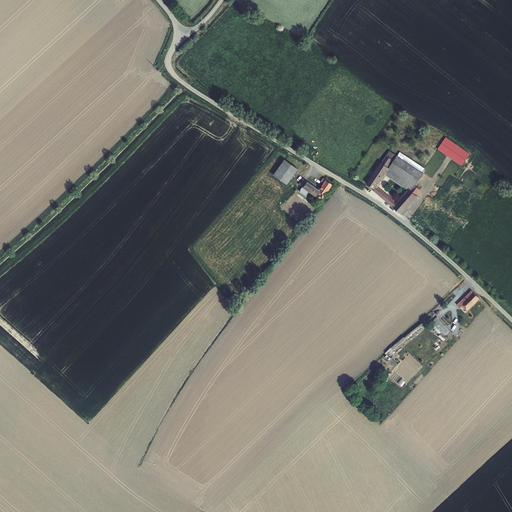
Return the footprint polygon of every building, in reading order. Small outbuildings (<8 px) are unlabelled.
[(438,149),(463,165),(471,153),(446,136),(438,149)] [(388,152),(381,162),(387,166),(394,156),(388,152)] [(274,176),(286,185),(298,170),(285,160),(274,176)] [(374,189),(372,192),(375,194),(381,198),(384,193),(375,187),(384,174),(408,189),(397,203),(388,197),(385,201),(401,214),(405,209),(417,195),(420,192),(420,191),(419,190),(420,188),(418,187),(414,185),(402,176),(387,166),(381,162),(366,184),(374,189)] [(301,187),(307,192),(319,201),(330,186),(324,182),(319,189),(317,188),(316,190),(306,182),(301,187)] [(472,291),(470,289),(459,301),(461,303),(472,291)] [(472,291),(461,303),(467,308),(478,296),(472,291)] [(438,317),(432,323),(449,338),(454,332),(438,317)]
